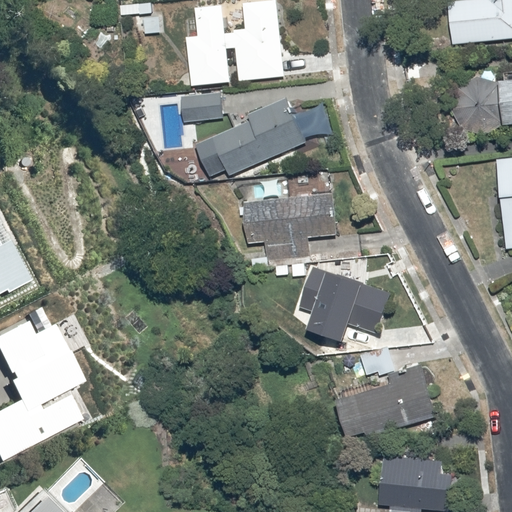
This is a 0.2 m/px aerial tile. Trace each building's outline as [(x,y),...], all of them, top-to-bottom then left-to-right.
[(196,88),(226,87),(290,83),(285,0),(249,0),(247,0),(249,29),(231,30),(229,5),(218,6),(217,0),(201,0),(203,34),(193,34),(196,88)] [(511,0),(470,0),(457,1),(461,46),(511,40),(511,0)] [(159,2),(123,4),(125,31),(136,30),(135,15),(148,14),(149,35),(164,34),(163,9),(159,9),(159,2)] [(226,87),(196,88),(188,89),(190,122),(228,120),(226,87)] [(258,121),(203,144),(218,179),(277,154),(282,166),(295,161),(292,151),(308,144),(304,134),(311,131),(297,98),(255,115),(258,121)] [(244,204),(250,204),(253,245),(272,244),(273,254),(273,258),(315,255),(314,236),(343,234),(341,198),(291,201),(290,174),(248,176),(248,186),(243,186),(244,204)] [(0,295),(31,280),(10,240),(0,245),(0,244),(0,295)] [(399,292),(320,264),(306,305),(321,310),(314,328),(348,340),(355,322),(385,333),(399,292)] [(28,321),(0,335),(0,355),(9,374),(12,372),(15,378),(9,381),(19,400),(0,410),(0,461),(81,420),(66,391),(84,382),(68,351),(32,370),(28,363),(45,355),(28,321)] [(396,370),(392,347),(363,351),(366,374),(396,370)] [(425,370),(345,394),(357,437),(372,433),(375,442),(394,437),(392,429),(438,417),(425,370)] [(460,459),(391,454),(388,500),(397,501),(395,511),(427,511),(428,507),(456,509),(460,459)] [(62,511),(46,496),(30,511),(62,511)]
